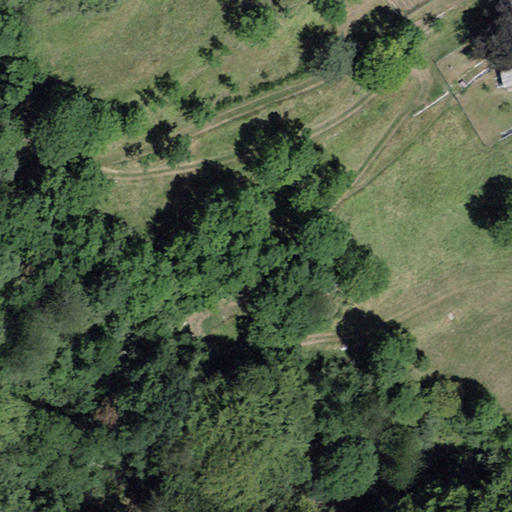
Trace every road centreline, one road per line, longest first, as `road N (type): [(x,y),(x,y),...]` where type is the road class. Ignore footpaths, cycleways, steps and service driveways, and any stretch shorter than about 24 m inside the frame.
road 1 (track): [(407,111),(408,75),(287,148),(153,179),(109,178),(98,168),(308,86),(451,0)]
road 2 (track): [(511,279),(422,303),(353,335),(212,341),(215,320),(271,282),(322,227),(407,111)]
